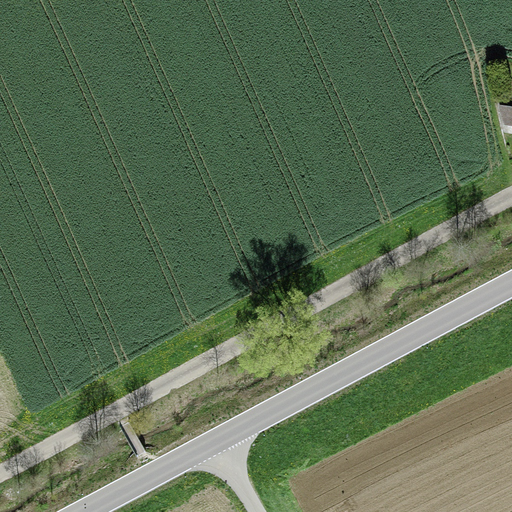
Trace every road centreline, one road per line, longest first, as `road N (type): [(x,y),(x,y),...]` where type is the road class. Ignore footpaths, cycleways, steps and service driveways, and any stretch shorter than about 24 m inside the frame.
road 1 (unclassified): [(0,475),(511,199)]
road 2 (tertiary): [(218,436),(511,291)]
road 3 (tertiary): [(84,511),(218,436)]
